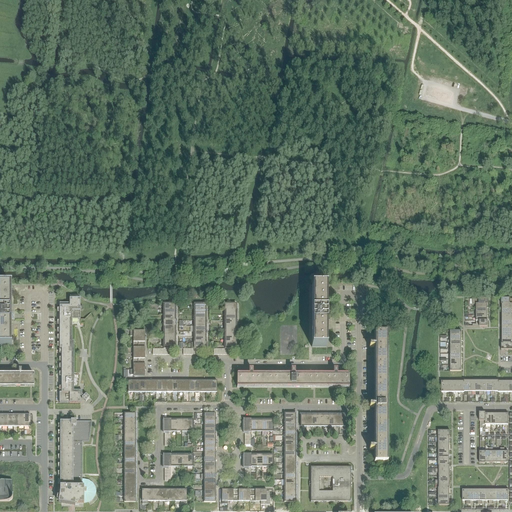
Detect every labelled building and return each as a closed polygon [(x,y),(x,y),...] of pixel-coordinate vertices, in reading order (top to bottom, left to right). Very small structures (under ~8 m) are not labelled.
[(0,347),(11,347),(11,319),(13,319),(13,317),(13,314),(11,314),(11,286),(0,285),(0,347)] [(327,347),(326,315),(326,286),(312,286),(312,347),(327,347)] [(59,393),(59,403),(80,403),(80,396),(80,393),(72,393),(72,390),(72,387),(72,375),(72,373),(72,347),(72,341),(72,325),(72,320),(80,320),(80,311),(80,306),(80,299),(79,299),(75,299),(74,299),(70,299),(69,299),(69,304),(59,304),(59,309),(59,321),(59,329),(59,333),(59,336),(59,339),(59,340),(59,343),(59,347),(59,349),(61,349),(61,350),(61,354),(61,358),(61,362),(61,365),(61,369),(61,373),(61,377),(61,387),(61,391),(61,393),(59,393)] [(370,405),(369,405),(369,408),(370,408),(370,409),(370,410),(371,411),(371,412),(372,412),(371,413),(372,413),(374,410),(374,448),(369,448),(369,450),(374,450),(374,462),(374,463),(387,463),(387,462),(387,333),(374,333),(374,345),(369,345),(369,348),(374,348),(374,403),(372,400),(371,400),(372,401),(372,402),(371,403),(371,404),(370,405)] [(145,337),(133,337),(133,347),(138,347),(138,342),(145,342),(145,337)] [(133,347),(133,353),(145,353),(145,342),(138,342),(138,347),(133,347)] [(145,353),(133,353),(133,359),(138,359),(138,364),(145,364),(145,353)] [(138,359),(133,359),(133,370),(145,370),(145,364),(138,364),(138,359)] [(0,387),(31,387),(32,387),(34,387),(34,374),(21,374),(21,370),(18,370),(18,374),(0,374),(0,387)] [(348,388),(349,388),(349,375),(337,375),(337,374),(337,370),(334,370),(334,374),(334,375),(297,375),(298,374),(300,372),(299,372),(298,373),(298,372),(297,372),(296,371),(295,371),(295,370),(292,370),(291,370),(289,371),(288,372),(287,372),(289,374),(290,375),(252,375),(252,374),(252,370),(249,370),(249,374),(249,375),(237,375),(237,388),(348,388)] [(60,421),(60,492),(58,503),(75,506),(75,504),(84,504),(88,503),(92,500),(95,496),(96,492),(95,487),(92,483),(88,480),(84,480),(82,480),(82,442),(89,442),(92,422),(76,422),(76,420),(71,420),(71,422),(60,421)] [(0,499),(30,499),(31,499),(32,498),(32,497),(32,467),(32,466),(31,466),(30,465),(0,465),(0,499)] [(350,467),(333,467),(311,467),(311,494),(311,502),(350,502),(350,483),(350,473),(350,467)] [(233,490),(228,490),(228,502),(239,502),(239,496),(233,496),(233,490)] [(244,490),(233,490),(233,496),(239,496),(239,502),(244,502),(244,490)] [(255,490),(244,490),(244,502),(250,502),(250,496),(255,496),(255,490)] [(261,490),(255,490),(255,496),(250,496),(250,502),(261,502),(261,490)]
